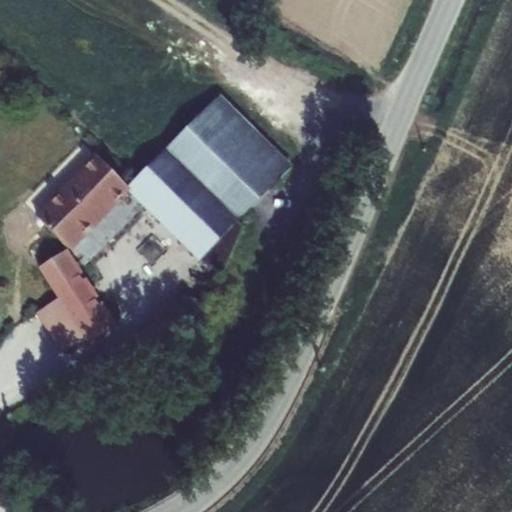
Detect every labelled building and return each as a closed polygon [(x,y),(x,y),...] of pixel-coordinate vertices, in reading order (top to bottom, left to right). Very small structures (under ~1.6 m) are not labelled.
[(131,184),(205,255),(222,272),(249,212),(292,170),(217,97),(131,184)] [(127,190),(126,189),(95,158),(37,218),(69,249),(127,190)] [(205,255),(131,184),(126,189),(127,190),(201,259),(205,255)] [(58,300),(49,306),(35,316),(60,354),(83,338),(87,345),(111,329),(65,258),(45,237),(25,249),(44,278),(58,300)] [(215,289),(222,272),(205,255),(201,259),(191,278),(215,289)] [(35,285),(49,306),(58,300),(44,278),(35,285)] [(195,334),(215,289),(191,278),(178,309),(86,371),(102,396),(195,334)]
